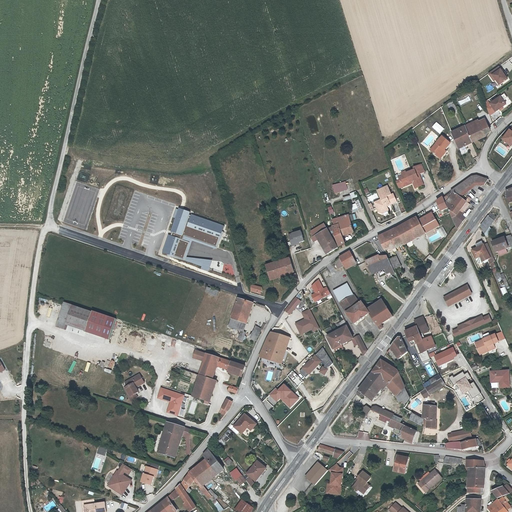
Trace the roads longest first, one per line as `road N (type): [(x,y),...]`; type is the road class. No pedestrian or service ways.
road 1 (secondary): [(493,196),(318,432)]
road 2 (residential): [(29,511),(24,379),(42,240),(51,226)]
road 3 (track): [(215,433),(154,412),(167,366),(30,324)]
road 4 (unclassified): [(279,311),(51,226)]
road 5 (unclassified): [(51,226),(97,0)]
road 6 (residential): [(494,460),(318,432)]
road 7 (tertiary): [(143,511),(246,391)]
road 8 (tertiary): [(279,311),(316,270),(378,231)]
road 9 (tertiary): [(378,231),(483,166)]
